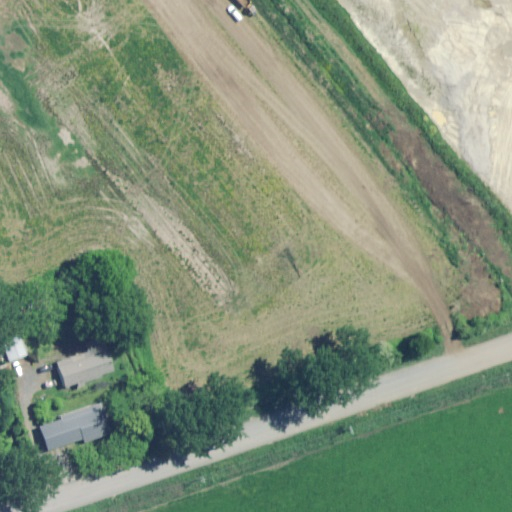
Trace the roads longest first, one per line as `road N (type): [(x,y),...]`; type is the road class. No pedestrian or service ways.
road 1 (residential): [(27,511),(511,346)]
road 2 (residential): [(273,0),(402,289)]
